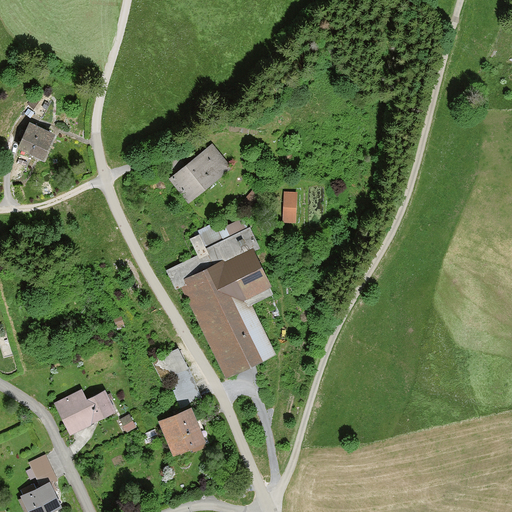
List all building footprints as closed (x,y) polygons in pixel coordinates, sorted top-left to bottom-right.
[(52,135),(30,124),(26,133),(23,132),(22,135),(24,136),(19,147),(42,157),(52,135)] [(212,148),(173,179),(189,198),(228,167),(212,148)] [(296,194),(285,194),(284,220),(295,220),(296,194)] [(183,284),(227,373),(272,351),(249,304),(271,293),(250,250),(258,246),(249,228),(246,230),(241,219),(219,230),(215,223),(194,233),(196,236),(191,238),(199,255),(168,270),(176,287),(183,284)] [(121,317),(115,319),(118,329),(124,327),(121,317)] [(161,379),(182,370),(173,351),(152,360),(161,379)] [(181,408),(201,399),(187,368),(182,370),(161,379),(162,381),(171,377),(176,389),(173,391),(181,408)] [(81,391),(58,403),(72,431),(86,424),(90,425),(93,423),(95,419),(114,410),(108,400),(112,398),(110,393),(106,395),(104,391),(86,400),(81,391)] [(205,444),(190,410),(180,415),(179,413),(174,415),(175,417),(162,422),(174,450),(191,443),(194,448),(205,444)] [(126,430),(137,426),(131,412),(120,416),(126,430)] [(56,481),(43,455),(29,462),(32,468),(26,471),(30,478),(35,475),(41,487),(37,490),(34,483),(21,489),(24,495),(23,496),(24,497),(19,499),(25,511),(42,511),(59,504),(52,491),(56,489),(53,482),(56,481)] [(242,483),(235,485),(239,497),(246,494),(242,483)]
